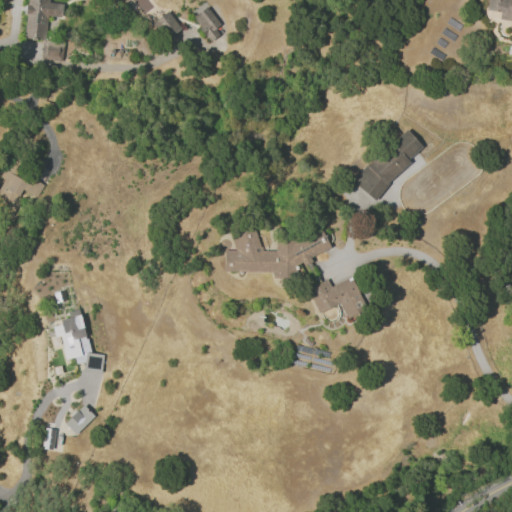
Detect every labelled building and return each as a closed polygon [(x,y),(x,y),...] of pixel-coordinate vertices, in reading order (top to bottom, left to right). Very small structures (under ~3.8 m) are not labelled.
[(26,0),(21,36),(42,39),(39,58),(60,61),(62,42),(43,39),(46,16),(59,17),(61,3),(47,1),(47,0),(26,0)] [(511,0),(486,0),(485,9),(499,12),(498,19),(509,20),(508,28),(511,28),(511,0)] [(209,41),(222,31),(204,7),(190,17),(209,41)] [(149,23),(161,41),(178,29),(167,11),(149,23)] [(423,149),(406,130),(351,179),(369,198),(423,149)] [(222,271),(271,272),(272,278),(293,278),(294,265),(295,265),(307,265),(307,255),(327,249),(321,228),(294,238),(287,238),(280,241),(274,240),(274,251),(260,250),(252,226),(251,226),(230,232),(230,238),(234,250),(223,250),(222,271)] [(306,288),(316,313),(339,303),(345,319),(365,310),(350,277),(329,286),(326,279),(306,288)] [(63,359),(73,357),(75,364),(82,363),(84,371),(102,368),(99,353),(88,355),(79,309),(65,311),(67,320),(50,323),(53,337),(59,336),(63,359)] [(62,422),(73,435),(93,417),(82,405),(62,422)] [(51,450),(52,429),(42,428),(40,449),(51,450)]
